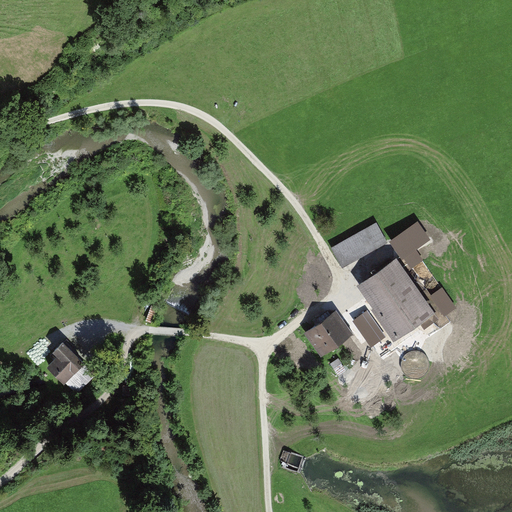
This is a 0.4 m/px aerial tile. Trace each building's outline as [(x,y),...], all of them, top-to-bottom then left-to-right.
[(376,225),(333,248),(343,266),(386,243),(376,225)] [(393,259),(355,286),(392,338),(430,311),(393,259)] [(336,312),(305,332),(320,355),(352,335),(336,312)] [(78,393),(99,372),(85,359),(80,364),(64,349),(49,365),(78,393)] [(430,362),(429,358),(426,354),(423,351),(418,349),(413,349),(409,350),(405,353),(402,357),(401,362),(401,367),(403,371),(406,375),(411,377),(415,378),(420,377),(424,375),(428,371),(430,367),(430,362)] [(382,396),(364,407),(372,420),(390,410),(382,396)]
